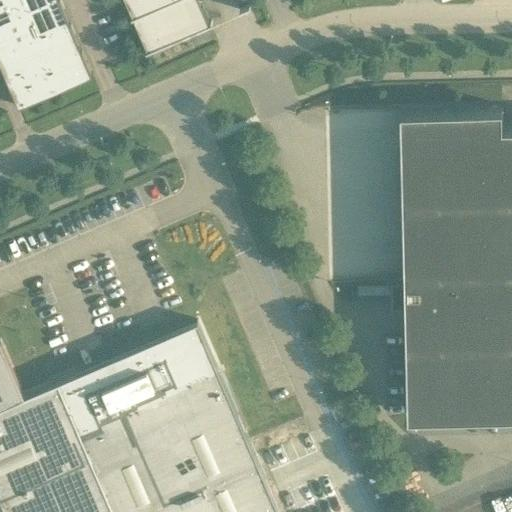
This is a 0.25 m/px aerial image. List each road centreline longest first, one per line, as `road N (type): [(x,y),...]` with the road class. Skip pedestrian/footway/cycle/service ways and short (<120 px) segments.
road 1 (unclassified): [(0,172),(321,35),(511,24)]
road 2 (unknown): [(73,0),(127,118)]
